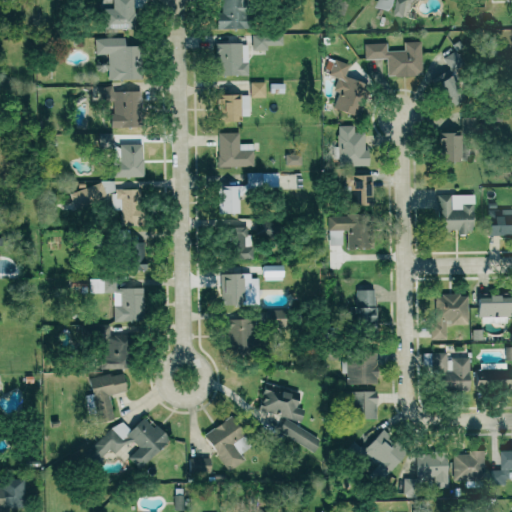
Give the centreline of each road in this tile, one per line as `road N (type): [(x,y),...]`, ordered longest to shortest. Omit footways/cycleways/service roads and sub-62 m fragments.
road 1 (residential): [(398,116),(412,410),(431,421),(511,419)]
road 2 (residential): [(186,357),(179,0)]
road 3 (residential): [(187,396),(201,390),(206,376),(200,362),(186,357),(172,363),(167,377),(173,391),(187,396)]
